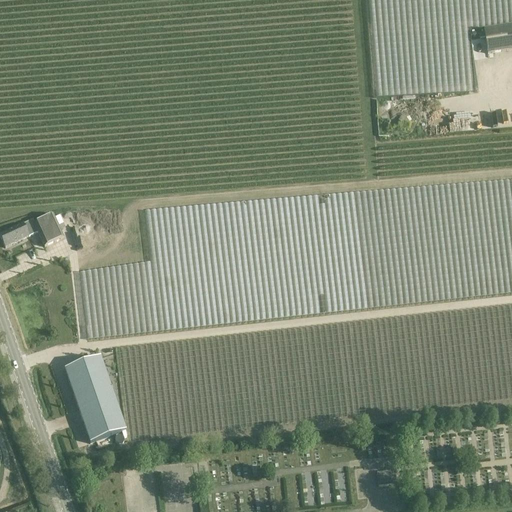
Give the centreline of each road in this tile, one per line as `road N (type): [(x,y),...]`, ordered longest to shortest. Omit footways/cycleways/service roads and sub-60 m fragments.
road 1 (unknown): [(511,299),(14,353)]
road 2 (tertiary): [(69,511),(0,311)]
